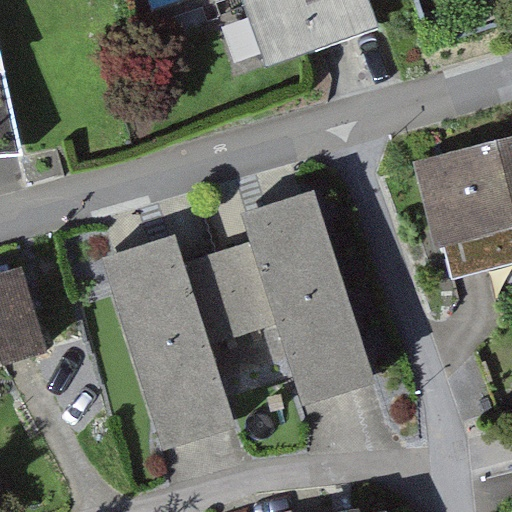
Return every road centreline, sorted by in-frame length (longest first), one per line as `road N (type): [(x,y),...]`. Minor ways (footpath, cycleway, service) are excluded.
road 1 (residential): [(355,120),(0,221)]
road 2 (residential): [(355,120),(449,474)]
road 3 (residential): [(179,511),(296,479),(449,474)]
road 4 (residential): [(511,75),(355,120)]
